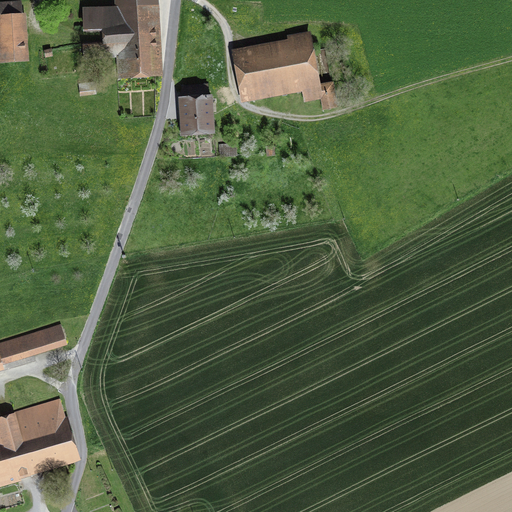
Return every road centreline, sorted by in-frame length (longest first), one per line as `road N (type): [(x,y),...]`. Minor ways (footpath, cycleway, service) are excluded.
road 1 (residential): [(65,511),(81,455),(71,382),(155,137),(176,0)]
road 2 (track): [(199,0),(225,29),(238,97),(286,116),(338,113),(511,58)]
